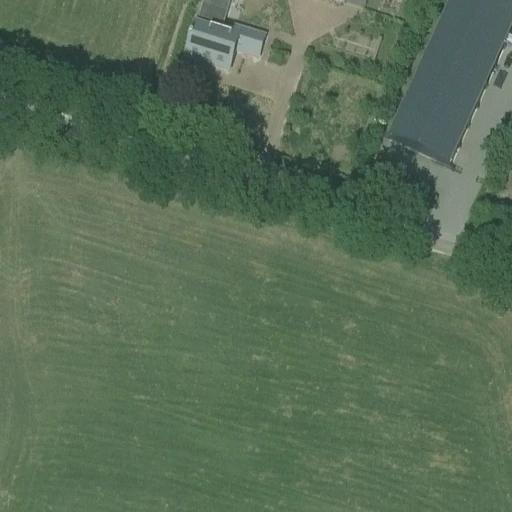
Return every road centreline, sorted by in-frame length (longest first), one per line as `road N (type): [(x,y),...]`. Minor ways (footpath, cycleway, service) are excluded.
road 1 (unclassified): [(0,109),(511,265)]
road 2 (unknown): [(447,246),(511,84)]
